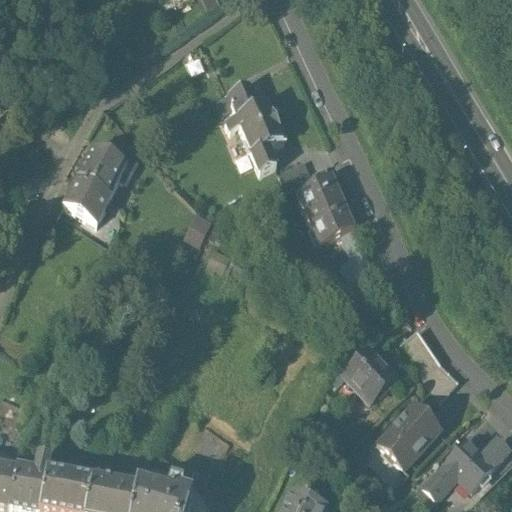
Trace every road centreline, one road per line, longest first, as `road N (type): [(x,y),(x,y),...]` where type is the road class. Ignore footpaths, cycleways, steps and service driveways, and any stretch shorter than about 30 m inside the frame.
road 1 (residential): [(286,0),(444,348),(511,413)]
road 2 (primary): [(394,0),(511,178)]
